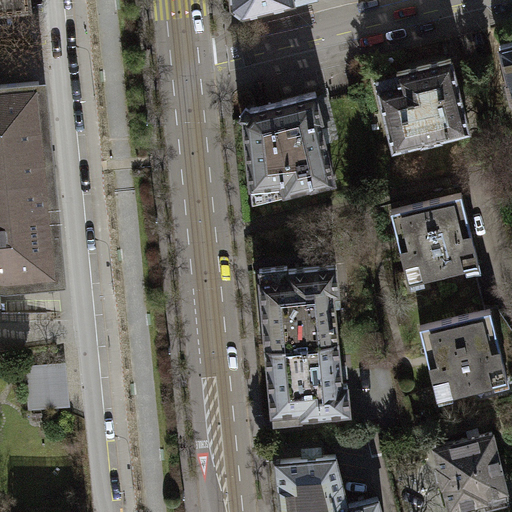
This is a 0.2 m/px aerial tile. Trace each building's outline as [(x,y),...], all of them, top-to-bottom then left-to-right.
[(0,0),(0,13),(30,11),(29,0),(0,0)] [(228,0),(228,2),(241,10),(277,0),(228,0)] [(511,41),(497,45),(511,107),(511,41)] [(395,81),(375,86),(389,146),(465,128),(449,59),(393,72),(395,81)] [(0,84),(0,279),(52,274),(56,274),(54,248),(56,247),(56,243),(55,243),(39,85),(40,85),(39,81),(0,84)] [(237,110),(254,194),(331,179),(313,95),(237,110)] [(407,279),(476,261),(457,189),(388,206),(407,279)] [(336,267),(260,274),(267,344),(343,336),(336,267)] [(487,308),(418,324),(436,395),(504,378),(487,308)] [(343,336),(267,344),(274,422),(350,414),(343,336)] [(60,363),(27,367),(31,407),(64,404),(60,363)] [(489,431),(433,445),(447,506),(485,497),(486,504),(505,500),(489,431)] [(338,457),(275,461),(280,511),(383,511),(381,494),(351,499),(338,457)]
